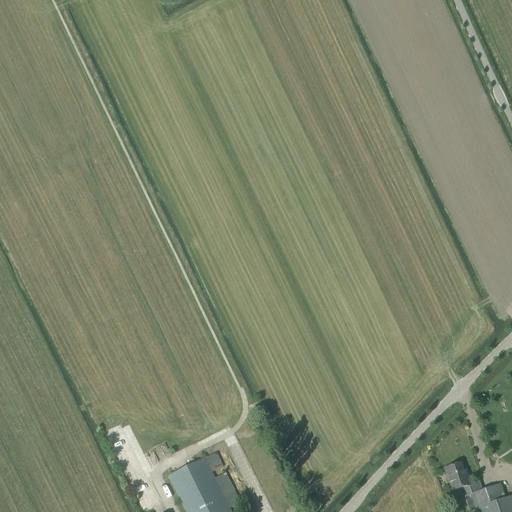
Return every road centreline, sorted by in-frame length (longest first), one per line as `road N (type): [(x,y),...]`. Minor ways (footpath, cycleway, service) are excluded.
road 1 (unclassified): [(349,511),(511,335)]
road 2 (unclassified): [(511,118),(458,0)]
